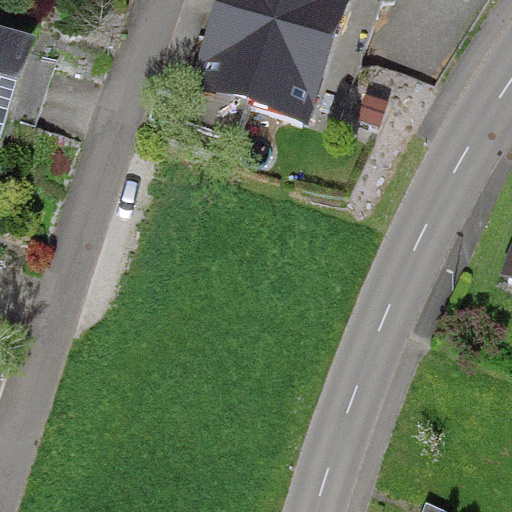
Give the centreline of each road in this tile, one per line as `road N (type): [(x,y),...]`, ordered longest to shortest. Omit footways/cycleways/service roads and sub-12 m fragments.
road 1 (residential): [(0,508),(168,0)]
road 2 (tertiary): [(315,511),(398,281),(511,75)]
